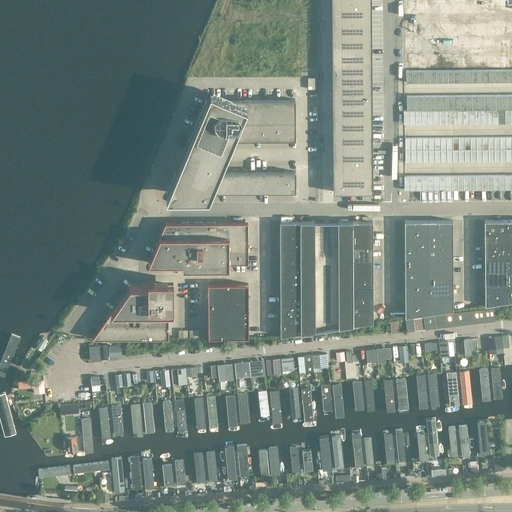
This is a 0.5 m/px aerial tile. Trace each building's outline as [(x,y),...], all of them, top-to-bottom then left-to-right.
[(331,0),(333,192),(335,192),(335,191),(370,191),(372,191),(370,0),(331,0)] [(511,0),(402,0),(403,12),(511,10),(511,0)] [(511,21),(406,23),(406,47),(511,45),(511,21)] [(511,56),(403,58),(404,70),(406,70),(511,68),(511,56)] [(233,99),(209,89),(205,99),(174,172),(166,192),(295,191),(295,171),(218,171),(231,139),(295,139),(295,99),(233,99)] [(509,220),(485,221),(485,232),(509,232),(509,220)] [(429,221),(405,221),(405,233),(429,233),(429,221)] [(453,221),(429,221),(429,233),(453,233),(453,221)] [(248,222),(166,223),(165,224),(148,263),(182,263),(182,268),(229,268),(229,263),(249,263),(248,222)] [(301,222),(280,222),(280,234),(301,234),(301,222)] [(353,222),(301,222),(301,234),(301,247),(301,260),(301,272),(301,285),(301,297),(300,310),(300,322),(300,333),(316,331),(353,326),(353,310),(353,297),(353,284),(353,272),(353,260),(353,247),(353,234),(353,222)] [(353,222),(353,234),(373,234),(373,222),(353,222)] [(509,232),(485,232),(485,244),(509,244),(509,232)] [(429,233),(405,233),(405,246),(430,245),(429,233)] [(453,233),(429,233),(430,245),(453,245),(453,233)] [(301,234),(280,234),(280,247),(301,247),(301,234)] [(353,234),(353,247),(373,247),(373,234),(353,234)] [(509,244),(485,244),(485,257),(509,257),(509,244)] [(453,245),(430,245),(405,246),(405,258),(430,258),(430,270),(430,283),(430,295),(454,295),(453,245)] [(301,247),(280,247),(280,260),(301,260),(301,247)] [(353,247),(353,260),(373,260),(373,247),(353,247)] [(509,257),(485,257),(485,270),(509,269),(509,257)] [(430,258),(405,258),(405,271),(430,270),(430,258)] [(301,260),(280,260),(280,272),(301,272),(301,260)] [(353,260),(353,272),(373,272),(373,260),(353,260)] [(509,269),(485,270),(485,282),(509,282),(509,269)] [(430,270),(405,271),(405,283),(430,283),(430,270)] [(301,272),(280,272),(281,285),(301,285),(301,272)] [(353,272),(353,284),(374,285),(373,272),(353,272)] [(148,285),(130,285),(94,337),(93,338),(169,338),(169,312),(174,312),(173,280),(148,280),(148,285)] [(509,282),(485,282),(486,306),(510,302),(509,282)] [(430,283),(405,283),(405,296),(430,295),(430,283)] [(229,284),(209,284),(209,298),(229,298),(229,284)] [(249,284),(229,284),(229,298),(249,297),(249,284)] [(353,284),(353,297),(374,297),(374,285),(353,284)] [(301,285),(281,285),(281,297),(301,297),(301,285)] [(430,295),(405,296),(406,317),(430,313),(430,295)] [(454,295),(430,295),(430,313),(454,310),(454,295)] [(249,297),(229,298),(229,311),(249,311),(249,297)] [(301,297),(281,297),(281,310),(300,310),(301,297)] [(353,297),(353,310),(374,310),(374,297),(353,297)] [(229,298),(209,298),(209,311),(229,311),(229,298)] [(494,308),(484,309),(485,321),(495,320),(494,308)] [(485,321),(484,309),(474,310),(475,323),(485,321)] [(300,310),(281,310),(281,322),(300,322),(300,310)] [(353,310),(353,326),(374,323),(374,310),(353,310)] [(475,323),(474,310),(464,311),(465,324),(475,323)] [(229,311),(209,311),(209,324),(229,324),(229,311)] [(249,311),(229,311),(229,324),(249,324),(249,311)] [(465,324),(464,311),(454,313),(455,325),(465,324)] [(455,325),(454,313),(443,314),(445,326),(455,325)] [(445,326),(443,314),(433,315),(435,327),(445,326)] [(435,327),(433,315),(423,316),(425,329),(435,327)] [(415,330),(425,329),(423,317),(413,318),(415,330)] [(413,318),(405,319),(407,331),(414,330),(413,318)] [(398,320),(390,321),(391,333),(399,332),(398,320)] [(300,322),(281,322),(281,336),(300,333),(300,322)] [(229,324),(209,324),(209,338),(229,338),(229,324)] [(249,324),(229,324),(229,338),(249,338),(249,324)] [(20,335),(13,332),(0,363),(0,374),(4,376),(20,335)] [(502,343),(501,336),(493,336),(494,344),(502,343)] [(47,340),(43,337),(36,347),(41,350),(47,340)] [(471,350),(470,339),(463,339),(465,355),(472,354),(471,350)] [(440,356),(449,355),(448,341),(439,342),(440,356)] [(432,343),(424,343),(425,351),(433,350),(432,343)] [(107,344),(89,346),(90,360),(108,358),(107,344)] [(407,345),(398,346),(400,358),(400,362),(408,361),(407,345)] [(121,356),(121,346),(109,346),(109,356),(121,356)] [(383,347),(376,348),(377,362),(385,362),(385,359),(384,347),(383,347)] [(365,349),(367,361),(376,360),(375,348),(365,349)] [(336,352),(337,359),(344,359),(343,351),(336,352)] [(313,367),(312,354),(304,355),(305,371),(313,370),(313,367)] [(321,366),(320,354),(312,354),(313,367),(321,366)] [(282,370),(292,369),(290,357),(281,357),(282,370)] [(274,374),(272,358),(266,359),(267,374),(274,374)] [(282,373),(280,358),(272,358),(274,374),(282,373)] [(257,360),(249,361),(249,366),(249,369),(258,368),(257,366),(257,360)] [(225,363),(219,364),(220,380),(233,378),(233,375),(227,375),(225,363)] [(196,374),(196,366),(186,367),(187,375),(194,374),(196,374)] [(186,383),(185,367),(177,368),(178,378),(178,384),(186,383)] [(499,368),(491,368),(494,399),(502,398),(499,368)] [(170,385),(168,369),(160,370),(162,386),(170,385)] [(487,369),(479,369),(482,401),(490,400),(487,369)] [(468,370),(459,371),(462,404),(471,404),(468,370)] [(456,371),(447,372),(449,401),(453,401),(454,405),(459,404),(456,371)] [(435,374),(427,375),(431,407),(439,406),(435,374)] [(424,375),(416,376),(420,408),(428,408),(424,375)] [(99,384),(99,376),(90,377),(91,379),(91,385),(99,384)] [(391,378),(383,379),(386,411),(394,410),(391,378)] [(404,378),(396,379),(399,409),(407,408),(404,378)] [(44,392),(43,380),(33,381),(34,393),(44,392)] [(372,381),(365,382),(367,411),(374,410),(372,381)] [(361,382),(353,383),(355,409),(363,408),(361,382)] [(340,383),(333,384),(336,416),(343,415),(340,383)] [(329,384),(321,385),(323,411),(332,410),(329,384)] [(310,387),(301,388),(304,421),(313,420),(310,387)] [(298,388),(290,389),(293,421),(301,420),(298,388)] [(278,390),(269,391),(273,423),(282,423),(278,390)] [(5,391),(0,392),(0,419),(4,436),(16,433),(7,399),(6,395),(6,396),(5,391)] [(266,391),(258,392),(260,416),(268,415),(266,391)] [(246,393),(238,393),(240,423),(248,423),(246,393)] [(234,394),(226,395),(228,425),(237,424),(234,394)] [(214,396),(206,397),(209,427),(217,426),(214,396)] [(202,397),(195,398),(197,427),(205,427),(202,397)] [(183,399),(174,400),(175,410),(176,410),(178,433),(186,432),(184,410),(183,399)] [(169,401),(165,401),(163,403),(164,412),(166,431),(168,432),(172,432),(174,430),(171,403),(169,401)] [(151,402),(144,403),(146,433),(154,432),(151,402)] [(140,404),(131,404),(133,434),(137,433),(137,437),(143,437),(140,404)] [(120,405),(112,406),(115,434),(123,433),(120,405)] [(107,407),(99,408),(102,439),(110,439),(107,407)] [(89,417),(81,418),(84,451),(92,450),(89,417)] [(435,419),(426,419),(430,459),(439,458),(435,419)] [(477,420),(480,455),(488,454),(486,420),(477,420)] [(458,426),(461,456),(469,455),(466,425),(458,426)] [(455,427),(449,427),(451,456),(457,456),(455,427)] [(402,428),(395,429),(398,463),(405,462),(402,428)] [(360,430),(351,431),(355,467),(363,466),(360,430)] [(340,431),(331,432),(335,469),(343,468),(340,431)] [(391,431),(383,431),(386,464),(394,463),(391,431)] [(424,433),(417,434),(420,460),(427,459),(424,433)] [(328,434),(319,435),(322,470),(331,469),(328,434)] [(75,436),(66,438),(68,451),(77,450),(75,436)] [(371,437),(364,438),(366,466),(373,465),(371,437)] [(233,444),(224,445),(228,479),(237,478),(233,444)] [(297,445),(289,446),(292,472),(300,472),(297,445)] [(276,446),(268,447),(271,474),(279,474),(276,446)] [(311,448),(301,449),(304,471),(313,470),(311,448)] [(266,449),(258,450),(260,464),(259,465),(259,470),(260,470),(261,475),(269,475),(266,449)] [(202,451),(194,452),(197,482),(201,482),(205,482),(202,451)] [(214,451),(205,452),(209,481),(217,481),(214,451)] [(138,454),(129,455),(132,488),(141,487),(138,454)] [(248,454),(237,455),(239,478),(248,477),(247,465),(249,464),(248,454)] [(122,456),(111,457),(114,491),(124,490),(122,456)] [(151,457),(143,458),(145,487),(153,486),(151,457)] [(183,459),(175,460),(177,484),(185,483),(183,459)] [(494,461),(494,470),(502,470),(501,460),(494,461)] [(107,461),(73,465),(74,472),(108,468),(107,461)] [(171,462),(162,463),(164,484),(173,484),(171,462)] [(69,465),(38,469),(39,477),(70,473),(69,465)] [(349,474),(335,475),(336,483),(350,482),(349,474)] [(105,492),(101,492),(101,500),(109,500),(109,494),(105,492)]
